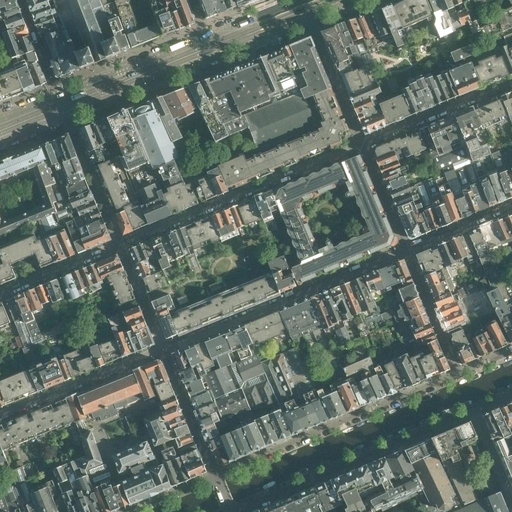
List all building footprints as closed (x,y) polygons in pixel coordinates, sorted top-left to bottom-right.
[(19,7),(16,0),(3,0),(6,7),(8,11),(19,7)] [(50,6),(48,1),(52,0),(38,0),(29,4),(32,12),(50,6)] [(103,6),(100,0),(52,0),(56,9),(57,14),(63,30),(66,29),(69,35),(67,35),(69,41),(70,41),(71,42),(61,46),(56,33),(42,38),(50,61),(58,58),(65,76),(82,68),(93,64),(110,58),(110,57),(121,53),(109,21),(107,17),(103,6)] [(132,11),(128,0),(114,0),(120,15),(132,11)] [(149,0),(158,24),(163,36),(177,31),(165,0),(149,0)] [(184,28),(174,0),(165,0),(177,31),(184,28)] [(195,23),(186,0),(198,0),(206,19),(218,14),(212,0),(174,0),(184,28),(195,23)] [(212,0),(218,14),(227,10),(223,0),(212,0)] [(238,6),(235,0),(223,0),(227,10),(234,8),(238,6)] [(432,15),(426,0),(405,0),(406,1),(403,2),(403,1),(402,2),(394,6),(394,5),(393,6),(404,34),(435,22),(432,15)] [(449,29),(437,0),(426,0),(432,15),(438,13),(441,21),(439,24),(442,32),(449,29)] [(461,26),(450,0),(437,0),(449,29),(450,31),(443,33),(446,42),(448,47),(456,44),(452,34),(454,33),(453,29),(461,26)] [(470,22),(461,0),(450,0),(461,26),(468,23),(472,34),(476,33),(480,42),(484,41),(479,28),(475,20),(470,22)] [(467,0),(468,0),(461,0),(470,22),(475,20),(467,0)] [(131,49),(113,2),(103,6),(107,17),(111,15),(112,18),(115,16),(116,19),(109,21),(121,53),(131,49)] [(404,34),(393,6),(392,5),(382,9),(392,33),(398,47),(404,45),(401,38),(405,36),(404,34)] [(35,21),(57,14),(56,9),(52,11),(50,6),(32,12),(35,21)] [(21,14),(19,7),(8,11),(2,13),(0,13),(0,18),(2,18),(4,21),(21,14)] [(392,33),(382,9),(371,13),(380,36),(381,37),(392,33)] [(511,28),(511,26),(505,10),(496,14),(503,32),(511,28)] [(132,48),(163,36),(158,24),(140,31),(132,11),(120,15),(132,48)] [(380,36),(371,13),(357,19),(366,39),(364,40),(369,51),(369,50),(377,47),(374,39),(380,36)] [(0,34),(3,34),(14,29),(25,25),(21,14),(4,21),(2,18),(0,18),(0,34)] [(63,30),(57,14),(35,21),(35,22),(42,38),(56,33),(63,30)] [(503,32),(496,14),(491,16),(490,14),(485,17),(486,20),(489,18),(491,23),(479,28),(484,41),(503,32)] [(369,51),(364,40),(356,19),(345,24),(357,53),(353,55),(353,57),(359,70),(365,67),(371,65),(373,64),(373,63),(374,63),(372,60),(369,51)] [(357,53),(345,24),(345,23),(335,27),(335,28),(347,57),(353,55),(357,53)] [(29,35),(25,25),(14,29),(18,40),(29,35)] [(347,57),(335,28),(326,31),(324,36),(338,69),(339,70),(349,65),(352,73),(359,70),(353,57),(347,60),(346,58),(347,57)] [(27,66),(23,55),(18,40),(14,29),(3,34),(15,65),(25,92),(36,87),(27,66)] [(35,51),(29,35),(18,40),(23,55),(35,51)] [(305,99),(328,90),(331,88),(310,38),(200,82),(163,97),(173,118),(180,115),(181,118),(185,117),(187,121),(192,119),(190,115),(193,113),(192,111),(199,108),(216,142),(234,134),(249,127),(254,140),(256,145),(253,146),(256,152),(317,127),(305,99)] [(482,87),(473,66),(469,56),(473,54),(469,45),(450,53),(453,61),(445,64),(446,65),(450,73),(450,74),(459,96),(482,87)] [(511,74),(511,56),(508,46),(499,50),(501,55),(509,75),(511,74)] [(38,62),(35,51),(23,55),(27,66),(38,62)] [(509,75),(501,55),(495,57),(494,54),(478,60),(479,64),(473,66),(482,87),(509,75)] [(65,76),(58,58),(50,61),(56,77),(58,78),(65,76)] [(47,83),(43,74),(38,62),(27,66),(36,87),(47,83)] [(25,92),(15,65),(5,69),(4,66),(0,66),(0,101),(25,92),(25,93),(25,92)] [(349,65),(339,70),(342,77),(352,73),(349,65)] [(359,70),(352,73),(342,77),(349,94),(373,85),(365,67),(359,70)] [(459,96),(450,74),(450,73),(441,76),(441,75),(433,78),(432,77),(425,80),(424,78),(435,106),(459,96)] [(435,106),(424,78),(416,81),(416,82),(408,85),(409,87),(401,90),(403,95),(412,115),(435,106)] [(381,92),(379,85),(378,83),(373,85),(349,94),(353,104),(376,95),(376,97),(380,95),(379,92),(381,92)] [(343,115),(331,88),(328,90),(305,99),(317,127),(318,129),(319,129),(323,128),(321,123),(324,122),(324,123),(339,117),(343,115)] [(511,97),(510,93),(501,97),(509,117),(511,123),(511,97)] [(375,107),(373,102),(377,100),(376,97),(376,95),(353,104),(357,114),(375,107)] [(412,115),(403,95),(392,100),(390,97),(378,102),(380,105),(381,108),(383,114),(388,125),(412,115)] [(191,153),(173,118),(163,97),(154,100),(179,158),(185,155),(191,153)] [(509,117),(501,97),(473,108),(480,126),(481,128),(509,117)] [(179,158),(154,100),(128,110),(158,181),(160,181),(157,174),(157,175),(155,171),(159,169),(164,181),(167,180),(166,179),(168,178),(172,186),(183,182),(181,178),(186,176),(188,180),(189,180),(195,177),(185,155),(179,158)] [(378,116),(376,110),(381,108),(380,105),(375,107),(357,114),(361,123),(378,116)] [(481,147),(473,129),(480,126),(473,108),(455,116),(472,157),(474,162),(482,159),(491,155),(492,155),(488,144),(481,147)] [(171,215),(163,194),(158,181),(128,110),(108,118),(114,131),(117,138),(116,138),(119,145),(116,147),(106,151),(102,152),(105,159),(107,158),(108,161),(112,160),(115,167),(122,164),(138,201),(140,207),(141,207),(149,224),(171,215)] [(388,125),(383,114),(378,116),(361,123),(365,135),(388,125)] [(472,157),(455,116),(427,127),(437,152),(433,153),(429,155),(436,172),(472,157)] [(346,134),(345,131),(349,130),(344,119),(340,121),(339,117),(324,123),(324,122),(321,123),(323,128),(319,129),(327,146),(330,145),(331,148),(342,143),(341,141),(343,140),(346,134)] [(117,138),(114,131),(108,118),(99,122),(107,141),(113,139),(116,147),(119,145),(116,138),(117,138)] [(107,141),(99,122),(91,125),(100,148),(102,152),(106,151),(103,144),(108,142),(107,141)] [(100,148),(91,125),(81,129),(90,152),(100,148)] [(437,152),(427,127),(419,131),(425,145),(430,143),(432,147),(431,148),(433,153),(437,152)] [(327,146),(319,129),(318,129),(294,139),(302,158),(308,155),(309,158),(321,153),(320,150),(327,147),(327,146)] [(425,145),(419,131),(400,139),(400,138),(372,150),(376,159),(400,149),(402,154),(403,157),(426,148),(425,145)] [(77,157),(68,134),(59,138),(59,139),(65,154),(62,155),(64,163),(77,157)] [(65,154),(59,139),(51,142),(57,157),(56,157),(59,165),(60,164),(64,163),(62,155),(65,154)] [(302,158),(294,139),(270,149),(277,168),(284,165),(285,168),(296,163),(295,160),(302,158)] [(86,180),(83,172),(65,178),(60,164),(59,165),(56,157),(57,157),(51,142),(44,145),(49,159),(59,187),(68,183),(69,186),(86,180)] [(49,159),(44,145),(43,145),(35,148),(36,148),(29,150),(35,166),(33,167),(34,171),(49,166),(48,161),(45,163),(44,161),(49,159)] [(105,160),(105,159),(102,152),(100,148),(90,152),(94,164),(105,160)] [(271,171),(277,168),(270,149),(246,159),(244,155),(219,166),(228,188),(235,185),(236,188),(247,183),(246,180),(252,178),(259,175),(260,178),(272,173),(271,171)] [(398,160),(396,156),(402,154),(400,149),(376,159),(379,168),(398,160)] [(35,166),(29,150),(28,151),(22,153),(21,153),(21,154),(15,156),(21,172),(33,167),(35,166)] [(511,185),(509,176),(499,152),(492,155),(491,155),(497,173),(507,199),(511,197),(511,185)] [(277,192),(277,193),(277,194),(277,195),(274,196),(278,208),(281,215),(282,215),(288,228),(287,229),(287,231),(287,232),(288,233),(288,235),(289,235),(290,236),(291,237),(292,240),(292,241),(292,243),(292,244),(292,245),(293,245),(293,246),(294,247),(295,248),(296,249),(297,251),(297,252),(297,253),(297,254),(297,255),(297,256),(298,258),(299,259),(300,260),(301,260),(301,261),(300,264),(299,265),(300,265),(301,266),(305,275),(303,280),(300,281),(301,283),(302,283),(318,276),(397,243),(360,155),(340,164),(339,163),(337,163),(336,163),(335,164),(334,164),(333,165),(332,166),(332,167),(329,168),(327,168),(326,168),(325,168),(323,169),(322,170),(321,170),(321,171),(320,172),(317,173),(316,173),(314,173),(313,173),(312,173),(311,174),(310,175),(309,176),(309,177),(306,178),(304,178),(303,178),(301,178),(300,179),(299,180),(298,181),(297,181),(297,182),(294,183),(293,183),(291,183),(290,183),(289,183),(288,184),(287,185),(286,186),(286,187),(280,189),(279,189),(279,190),(278,191),(277,192)] [(0,180),(21,172),(15,156),(13,157),(12,157),(13,157),(9,158),(0,161),(0,180)] [(83,172),(77,157),(64,163),(60,164),(65,178),(83,172)] [(498,203),(488,177),(489,177),(482,159),(474,162),(472,163),(473,164),(489,207),(498,203)] [(138,201),(122,164),(115,167),(112,160),(108,161),(95,167),(114,211),(123,207),(138,201)] [(383,176),(407,166),(405,162),(400,164),(398,160),(379,168),(383,176)] [(470,214),(460,187),(469,184),(479,211),(489,207),(473,164),(444,174),(461,218),(470,214)] [(50,174),(52,174),(49,166),(34,171),(39,183),(52,178),(50,174)] [(404,176),(402,173),(408,170),(407,166),(383,176),(386,184),(404,176)] [(229,191),(219,170),(208,174),(218,195),(218,196),(229,191)] [(497,173),(489,177),(488,177),(498,203),(507,199),(497,173)] [(218,195),(208,174),(198,178),(197,176),(195,177),(189,180),(190,183),(197,199),(200,198),(202,202),(217,196),(218,195)] [(408,184),(406,180),(408,180),(408,181),(412,179),(410,174),(404,176),(386,184),(390,192),(408,184)] [(461,218),(444,174),(434,178),(446,210),(451,222),(461,218)] [(55,190),(53,185),(56,184),(54,178),(52,178),(39,183),(43,194),(53,191),(55,190)] [(94,201),(89,187),(86,180),(69,186),(54,192),(58,204),(60,208),(61,212),(69,208),(70,210),(94,201)] [(441,227),(433,205),(424,181),(414,185),(414,187),(416,190),(418,195),(419,199),(421,203),(422,207),(423,210),(431,231),(441,227)] [(197,199),(190,183),(184,185),(183,182),(172,186),(167,188),(168,192),(163,194),(171,215),(199,204),(197,199)] [(410,193),(416,190),(414,187),(411,188),(409,184),(408,184),(390,192),(393,200),(410,193)] [(479,211),(469,184),(460,187),(470,214),(479,211)] [(57,209),(55,205),(58,204),(54,192),(53,191),(43,194),(47,205),(34,210),(38,221),(39,221),(55,214),(61,212),(60,208),(57,209)] [(276,209),(278,208),(274,196),(272,191),(264,195),(271,213),(277,211),(276,209)] [(413,201),(419,199),(418,195),(412,197),(410,193),(393,200),(396,208),(413,201)] [(271,213),(264,195),(255,198),(263,219),(263,220),(272,216),(271,213)] [(263,219),(255,198),(238,206),(246,225),(246,226),(263,219)] [(82,215),(98,209),(94,201),(70,210),(74,219),(82,215)] [(149,224),(141,207),(140,207),(138,201),(123,207),(133,231),(149,224)] [(400,216),(412,212),(419,208),(422,207),(421,203),(415,205),(413,201),(396,208),(400,216)] [(451,222),(446,210),(443,212),(442,209),(439,210),(438,206),(436,207),(435,204),(433,205),(441,227),(451,222)] [(246,225),(238,206),(229,209),(237,229),(246,225)] [(133,231),(123,207),(114,211),(124,235),(133,231)] [(74,219),(70,210),(69,208),(61,212),(55,214),(58,223),(61,221),(65,220),(66,223),(74,220),(73,219),(74,219)] [(431,231),(423,210),(421,212),(419,208),(412,212),(421,235),(422,235),(431,231)] [(102,218),(98,209),(82,215),(85,224),(102,218)] [(242,238),(237,229),(229,209),(212,217),(211,217),(220,240),(223,244),(242,238)] [(38,221),(34,210),(16,218),(20,228),(38,221)] [(421,235),(412,212),(400,216),(406,230),(409,238),(410,239),(411,239),(412,239),(421,235)] [(64,228),(61,221),(58,223),(55,214),(39,221),(46,236),(53,232),(55,236),(57,235),(58,235),(56,231),(64,228)] [(85,224),(82,215),(74,219),(73,219),(74,220),(77,228),(85,224)] [(511,215),(503,219),(511,240),(511,215)] [(220,240),(211,217),(210,217),(196,223),(185,227),(193,250),(220,240)] [(16,218),(2,223),(0,224),(0,231),(0,232),(0,231),(0,236),(20,228),(16,218)] [(91,235),(107,229),(103,219),(78,229),(82,239),(86,237),(85,234),(83,233),(89,231),(91,235)] [(511,246),(511,240),(503,219),(493,223),(501,243),(504,250),(505,249),(511,246)] [(91,235),(86,237),(82,239),(78,229),(77,228),(74,220),(66,223),(70,232),(78,253),(111,240),(107,229),(91,235)] [(277,229),(275,222),(265,226),(268,233),(277,229)] [(501,243),(493,223),(480,228),(491,256),(499,252),(496,245),(501,243)] [(195,253),(193,250),(185,227),(176,231),(186,257),(193,275),(202,271),(197,260),(195,253)] [(499,275),(491,256),(480,228),(469,233),(478,257),(490,286),(496,284),(503,281),(500,275),(499,275)] [(75,255),(66,233),(66,231),(58,235),(57,235),(67,258),(75,255)] [(186,257),(176,231),(168,234),(177,258),(178,260),(186,257)] [(478,257),(469,233),(458,238),(467,259),(468,261),(478,257)] [(177,258),(168,234),(160,238),(169,262),(177,258)] [(56,262),(47,239),(46,239),(38,242),(35,235),(17,242),(23,259),(36,254),(41,268),(56,262)] [(67,258),(57,235),(55,236),(47,239),(56,262),(67,258)] [(169,262),(160,238),(152,241),(158,257),(163,270),(169,285),(176,282),(170,267),(169,262)] [(467,259),(458,238),(448,242),(459,269),(465,266),(463,260),(467,259)] [(158,257),(152,241),(129,250),(136,264),(149,259),(150,260),(158,257)] [(0,285),(16,278),(11,264),(23,259),(17,242),(0,249),(0,254),(4,264),(0,265),(0,285)] [(459,269),(448,242),(437,246),(444,264),(446,267),(450,266),(453,272),(459,269)] [(444,264),(437,246),(437,247),(416,255),(425,276),(440,270),(438,266),(444,264)] [(99,272),(121,263),(117,255),(96,263),(99,272)] [(283,277),(281,271),(289,268),(284,256),(268,262),(273,275),(280,293),(296,286),(293,279),(295,278),(293,273),(291,274),(283,277)] [(153,267),(150,260),(149,259),(136,264),(139,273),(153,267)] [(410,276),(404,260),(394,264),(400,280),(410,276)] [(102,280),(99,272),(96,263),(88,267),(96,288),(99,296),(107,293),(102,280)] [(102,280),(104,279),(124,271),(121,263),(99,272),(102,280)] [(400,280),(394,264),(377,271),(384,288),(401,281),(400,280)] [(305,275),(301,266),(300,265),(299,265),(292,268),(292,269),(291,269),(291,270),(292,270),(293,273),(295,278),(298,285),(302,283),(301,283),(300,281),(303,280),(305,275)] [(96,288),(88,267),(80,270),(87,288),(90,287),(90,289),(92,290),(96,288)] [(142,279),(157,273),(153,269),(153,267),(139,273),(142,279)] [(446,267),(440,270),(425,276),(434,298),(449,291),(455,289),(446,267)] [(87,288),(80,270),(72,274),(80,296),(86,294),(84,289),(87,288)] [(113,292),(130,285),(124,271),(104,279),(113,302),(117,301),(113,292)] [(384,288),(377,271),(363,276),(370,294),(384,288)] [(164,286),(161,279),(159,272),(157,273),(142,279),(148,293),(164,286)] [(80,296),(72,274),(61,278),(69,300),(80,296)] [(246,307),(280,293),(273,275),(239,289),(246,307)] [(372,298),(370,294),(363,276),(349,282),(362,312),(361,312),(364,321),(372,318),(377,331),(386,327),(387,329),(395,326),(392,317),(383,321),(381,315),(380,315),(377,306),(376,307),(372,298)] [(413,283),(410,276),(400,280),(401,281),(403,287),(413,283)] [(64,299),(57,280),(57,279),(46,284),(52,300),(53,303),(64,299)] [(511,288),(507,279),(503,281),(496,284),(511,317),(511,288)] [(221,289),(218,283),(218,282),(209,286),(211,292),(221,289)] [(362,312),(349,282),(340,286),(353,318),(361,337),(377,331),(372,318),(364,321),(361,312),(362,312)] [(398,297),(416,290),(413,283),(403,287),(399,289),(400,292),(396,293),(397,296),(398,297)] [(52,300),(46,284),(35,288),(41,305),(52,300)] [(475,284),(468,287),(471,294),(478,291),(475,284)] [(511,342),(511,317),(496,284),(490,286),(491,288),(493,287),(495,290),(488,293),(511,343),(511,342)] [(135,299),(130,285),(113,292),(117,301),(119,306),(135,299)] [(353,318),(340,286),(330,290),(336,305),(339,304),(341,309),(339,310),(343,320),(343,322),(353,318)] [(466,287),(457,291),(460,298),(469,295),(466,287)] [(43,309),(41,305),(35,289),(25,293),(32,313),(43,309)] [(212,320),(246,307),(239,289),(205,303),(212,320)] [(339,310),(336,305),(330,290),(321,294),(333,324),(343,320),(339,310)] [(419,297),(416,290),(398,297),(399,301),(403,299),(405,303),(419,297)] [(438,308),(459,299),(457,295),(452,297),(449,291),(434,298),(438,308)] [(34,324),(32,319),(34,318),(32,313),(25,293),(15,297),(33,345),(41,342),(43,341),(36,323),(34,324)] [(177,313),(173,301),(170,294),(151,302),(159,320),(170,315),(171,315),(177,313)] [(334,326),(333,324),(321,294),(311,298),(322,324),(324,330),(334,326)] [(189,302),(186,295),(177,299),(180,305),(189,302)] [(425,313),(419,297),(405,303),(401,304),(403,308),(397,310),(394,302),(399,301),(398,297),(397,296),(388,299),(396,322),(402,320),(400,317),(405,314),(408,320),(425,313)] [(33,345),(15,297),(6,301),(14,321),(24,349),(30,346),(33,345)] [(322,324),(311,298),(301,302),(311,328),(322,324)] [(462,298),(459,299),(438,308),(446,328),(464,320),(471,317),(462,298)] [(0,326),(14,321),(6,301),(0,303),(0,328),(0,329),(0,327),(0,326)] [(311,328),(301,302),(290,306),(301,332),(311,328)] [(178,334),(212,320),(205,303),(178,313),(180,317),(172,320),(178,334)] [(143,316),(141,311),(139,306),(123,312),(127,323),(143,316)] [(301,332),(290,306),(280,311),(287,329),(290,337),(301,332)] [(287,329),(280,311),(245,325),(252,344),(257,342),(258,345),(284,334),(283,331),(287,329)] [(127,323),(123,312),(117,315),(117,316),(121,325),(127,323)] [(430,323),(426,314),(425,313),(408,320),(412,331),(430,323)] [(507,345),(494,315),(492,314),(490,313),(482,317),(497,349),(507,345)] [(178,334),(172,320),(171,315),(170,315),(159,320),(167,339),(178,334)] [(132,353),(121,325),(117,316),(109,319),(116,339),(123,357),(132,353)] [(147,327),(143,316),(127,323),(131,333),(147,327)] [(497,349),(482,317),(472,321),(478,332),(479,332),(489,353),(497,349)] [(468,328),(464,320),(446,328),(449,336),(468,328)] [(155,344),(147,327),(131,333),(127,323),(121,325),(132,353),(155,344)] [(433,332),(430,323),(412,331),(416,339),(433,332)] [(252,344),(245,325),(235,329),(247,358),(252,356),(248,345),(252,344)] [(63,332),(61,326),(51,329),(53,335),(63,332)] [(420,381),(410,358),(408,354),(397,359),(394,353),(406,348),(395,326),(387,329),(386,327),(377,331),(392,361),(405,387),(406,387),(415,383),(416,385),(421,383),(420,381)] [(474,342),(471,335),(468,328),(449,336),(452,343),(456,350),(468,345),(474,342)] [(247,358),(235,329),(225,333),(233,352),(237,350),(241,360),(247,358)] [(437,339),(433,332),(416,339),(419,347),(427,343),(437,339)] [(489,353),(479,332),(478,332),(471,335),(474,342),(480,356),(489,353)] [(233,352),(225,333),(215,337),(227,366),(232,364),(228,354),(233,352)] [(227,366),(215,337),(205,341),(213,360),(217,358),(222,368),(227,366)] [(375,368),(361,337),(353,341),(362,361),(344,369),(349,380),(354,378),(358,376),(366,373),(377,399),(387,395),(378,374),(373,376),(371,371),(375,368)] [(123,357),(116,339),(99,346),(106,364),(123,357)] [(450,369),(437,339),(427,343),(432,354),(440,373),(450,369)] [(97,368),(89,347),(87,340),(76,344),(77,347),(72,349),(73,352),(64,355),(72,378),(97,368)] [(213,360),(205,341),(195,345),(205,369),(215,365),(213,360)] [(42,347),(41,342),(33,345),(30,346),(32,351),(42,347)] [(480,356),(474,342),(468,345),(474,359),(480,356)] [(106,364),(99,346),(98,344),(89,347),(97,368),(106,364)] [(205,369),(195,345),(185,349),(191,365),(193,368),(196,367),(201,379),(205,377),(205,375),(207,374),(205,369)] [(474,359),(468,345),(456,350),(462,364),(468,361),(474,359)] [(33,354),(32,351),(30,346),(24,349),(23,349),(30,368),(38,392),(46,389),(39,369),(33,354)] [(318,391),(306,360),(301,362),(295,348),(282,353),(312,426),(330,419),(318,391)] [(359,407),(349,380),(344,369),(335,348),(323,353),(336,383),(348,412),(359,407)] [(191,365),(185,349),(173,354),(179,370),(191,365)] [(72,378),(64,355),(62,351),(59,352),(62,360),(58,362),(65,381),(72,378)] [(56,385),(49,365),(43,367),(38,352),(33,354),(39,369),(46,389),(56,385)] [(312,426),(282,353),(260,362),(265,373),(270,385),(281,409),(292,435),(312,426)] [(440,373),(432,354),(423,358),(422,353),(410,358),(420,381),(440,373)] [(65,381),(58,362),(55,354),(50,356),(53,363),(49,365),(56,385),(65,381)] [(265,373),(260,362),(257,355),(253,357),(237,364),(236,362),(232,364),(227,366),(222,368),(207,374),(205,375),(205,377),(209,386),(210,390),(214,399),(241,388),(243,383),(252,379),(265,373)] [(169,380),(162,363),(158,360),(144,366),(152,387),(155,386),(169,380)] [(405,387),(392,361),(384,364),(388,372),(396,391),(405,387)] [(197,378),(193,368),(191,365),(179,370),(184,383),(197,378)] [(117,409),(144,398),(145,400),(156,396),(152,387),(144,366),(133,370),(134,371),(128,373),(83,392),(83,391),(78,394),(77,393),(66,398),(66,399),(75,421),(81,435),(88,432),(84,422),(79,424),(78,421),(87,418),(86,416),(92,413),(94,418),(100,416),(102,421),(119,414),(117,409)] [(396,391),(388,372),(383,374),(380,366),(375,368),(378,374),(387,395),(396,391)] [(38,392),(30,368),(24,371),(24,369),(2,377),(3,379),(0,380),(0,388),(7,404),(7,405),(38,392)] [(252,379),(268,415),(281,409),(270,385),(265,373),(252,379)] [(377,399),(366,373),(358,376),(360,382),(369,403),(377,399)] [(210,390),(209,386),(205,387),(201,379),(198,380),(197,378),(184,383),(191,398),(210,390)] [(360,382),(356,383),(354,378),(349,380),(359,407),(360,406),(369,403),(360,382)] [(243,383),(241,388),(255,420),(268,415),(252,379),(243,383)] [(172,388),(169,380),(155,386),(159,394),(172,388)] [(348,412),(336,383),(331,385),(334,393),(330,394),(338,415),(348,412)] [(175,396),(172,388),(159,394),(162,401),(175,396)] [(266,446),(255,420),(241,388),(214,399),(215,402),(219,412),(222,420),(223,420),(237,415),(242,427),(252,452),(266,446)] [(338,415),(330,394),(326,396),(323,389),(318,391),(330,419),(338,415)] [(215,402),(214,399),(210,390),(191,398),(196,410),(215,402)] [(179,404),(176,396),(175,396),(162,401),(159,402),(162,411),(179,405),(179,404)] [(66,425),(75,421),(66,399),(0,425),(0,441),(3,450),(11,447),(12,449),(18,447),(17,445),(36,437),(37,439),(42,437),(42,435),(61,427),(61,429),(67,427),(66,425)] [(219,412),(215,402),(196,410),(200,420),(219,412)] [(183,415),(179,405),(162,411),(162,412),(166,421),(183,415)] [(511,414),(508,405),(499,409),(510,435),(511,434),(511,414)] [(292,435),(281,409),(268,415),(279,441),(292,435)] [(510,435),(499,409),(491,412),(499,430),(500,429),(503,438),(510,435)] [(168,431),(166,427),(164,422),(166,421),(162,412),(144,419),(155,447),(172,440),(168,431)] [(215,423),(220,421),(217,413),(219,412),(200,420),(204,430),(215,425),(215,423)] [(499,430),(491,412),(482,416),(490,434),(499,430)] [(186,424),(183,415),(166,421),(164,422),(166,427),(170,425),(172,430),(186,424)] [(279,441),(268,415),(255,420),(266,446),(279,441)] [(220,436),(217,429),(225,426),(223,420),(222,420),(220,421),(215,423),(215,425),(204,430),(208,441),(220,436)] [(476,502),(459,460),(461,459),(457,449),(467,445),(466,441),(477,436),(470,421),(431,438),(437,451),(410,462),(421,486),(424,492),(422,493),(425,500),(421,502),(425,511),(508,511),(500,492),(476,502)] [(186,424),(172,430),(168,431),(172,440),(173,439),(190,432),(186,424)] [(252,452),(242,427),(231,432),(241,457),(252,452)] [(503,438),(500,429),(499,430),(490,434),(493,442),(503,438)] [(102,463),(93,433),(92,431),(88,432),(81,435),(84,443),(83,443),(88,455),(81,458),(86,470),(102,463)] [(197,449),(194,441),(190,432),(173,439),(177,448),(181,456),(185,465),(201,458),(197,449)] [(241,457),(231,432),(220,436),(224,446),(230,461),(241,457)] [(511,434),(503,438),(493,442),(511,485),(511,486),(511,434)] [(224,446),(220,436),(208,441),(212,451),(224,446)] [(437,451),(431,438),(404,449),(410,462),(437,451)] [(122,482),(123,483),(120,485),(128,504),(172,486),(163,465),(159,467),(148,440),(112,456),(119,473),(131,468),(135,477),(122,482)] [(9,464),(3,450),(0,441),(0,461),(1,461),(4,467),(9,464)] [(185,465),(181,456),(176,458),(175,455),(176,455),(173,447),(169,448),(169,446),(167,447),(181,482),(191,478),(185,465)] [(230,461),(224,446),(212,451),(219,467),(230,462),(230,461)] [(181,482),(167,447),(165,448),(165,450),(162,451),(165,459),(166,459),(168,462),(162,464),(163,465),(172,486),(181,482)] [(421,486),(410,462),(404,449),(385,457),(366,465),(377,487),(361,495),(368,511),(372,509),(421,486)] [(103,511),(93,486),(86,470),(81,458),(71,462),(91,511),(103,511)] [(206,472),(201,458),(185,465),(191,478),(206,472)] [(91,511),(71,462),(69,462),(62,465),(68,480),(72,489),(76,499),(78,504),(81,511),(91,511)] [(68,480),(62,465),(52,469),(58,484),(68,480)] [(368,511),(361,495),(377,487),(366,465),(330,480),(335,493),(340,490),(343,496),(346,495),(347,499),(347,502),(349,506),(345,508),(346,511),(373,511),(372,509),(368,511)] [(339,498),(343,496),(340,490),(335,493),(330,480),(314,487),(326,511),(330,511),(336,510),(335,507),(342,504),(339,498)] [(38,511),(32,495),(26,482),(18,485),(28,511),(38,511)] [(69,511),(62,493),(58,484),(53,486),(51,482),(45,484),(47,489),(32,495),(38,511),(69,511)] [(109,511),(112,511),(103,487),(101,483),(93,486),(103,511),(109,511)] [(121,507),(113,488),(111,484),(103,487),(112,511),(121,507)] [(21,511),(28,511),(18,485),(12,488),(17,500),(20,508),(21,511)] [(128,504),(120,485),(113,488),(121,507),(128,504)] [(326,511),(314,487),(259,510),(259,511),(326,511)] [(17,500),(12,488),(11,488),(0,492),(5,505),(17,500)] [(81,511),(78,504),(72,507),(70,501),(76,499),(72,489),(62,493),(69,511),(81,511)] [(8,511),(5,505),(0,492),(0,511),(8,511)]
